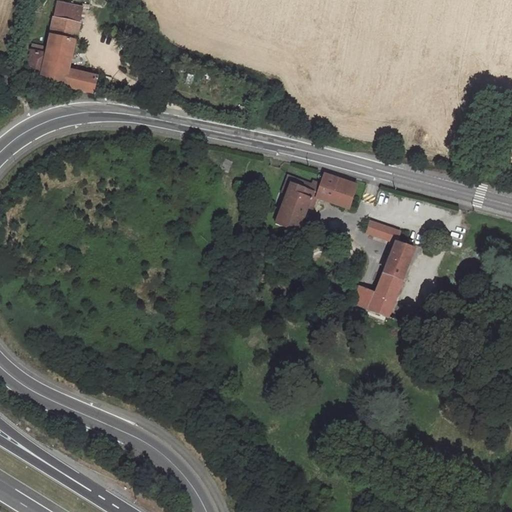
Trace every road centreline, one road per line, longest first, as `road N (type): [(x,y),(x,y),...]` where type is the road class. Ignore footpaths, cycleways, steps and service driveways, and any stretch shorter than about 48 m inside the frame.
road 1 (residential): [(0,152),(54,118),(117,112),(511,205)]
road 2 (residential): [(206,511),(184,475),(147,444),(54,402),(0,365)]
